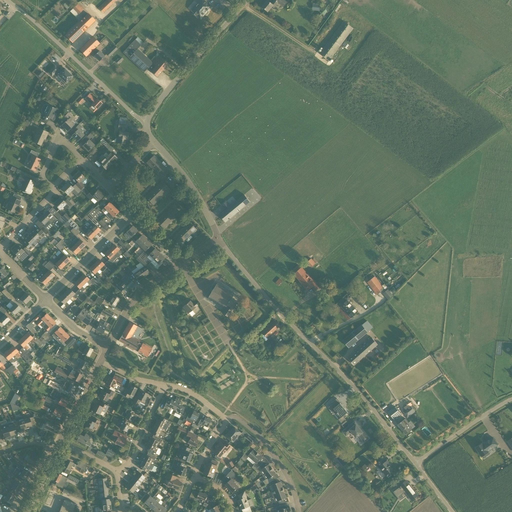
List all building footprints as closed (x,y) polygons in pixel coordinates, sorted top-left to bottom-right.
[(116,0),(105,0),(98,8),(103,13),(116,0)] [(210,0),(201,0),(197,5),(198,6),(192,11),(195,14),(194,15),(197,18),(198,17),(201,19),(211,7),(207,3),(210,0)] [(276,5),(273,2),(271,4),(267,0),(262,7),(268,12),(272,6),(274,8),(276,5)] [(73,9),(78,15),(84,10),(78,4),(73,9)] [(65,36),(72,43),(95,21),(88,14),(65,36)] [(329,61),(353,28),(344,21),(319,54),(329,61)] [(94,56),(99,61),(104,56),(99,51),(98,52),(94,49),(99,43),(93,37),(79,50),(86,57),(91,51),(95,55),(94,56)] [(143,43),(137,37),(123,53),(132,61),(140,52),(137,49),(143,43)] [(109,57),(117,49),(115,46),(106,54),(109,57)] [(156,66),(140,52),(132,61),(144,72),(147,68),(151,71),(151,72),(157,77),(168,64),(162,59),(156,66)] [(66,83),(69,80),(70,81),(73,78),(72,77),(73,76),(69,73),(70,73),(67,71),(64,68),(60,72),(58,70),(58,69),(55,66),(48,73),(54,79),(58,76),(62,80),(60,82),(63,86),(66,83)] [(96,109),(102,103),(97,99),(96,100),(89,94),(85,98),(92,104),(91,105),(96,109)] [(56,109),(48,106),(49,105),(46,104),(43,105),(41,110),(42,113),(41,114),(42,115),(41,118),(48,122),(49,118),(54,120),(57,114),(54,113),(56,109)] [(73,130),(79,124),(74,119),(68,112),(63,117),(66,121),(62,125),(68,131),(71,127),(73,130)] [(23,122),(31,125),(33,121),(26,117),(23,122)] [(84,129),(79,124),(73,130),(75,132),(72,135),(77,141),(84,135),(81,132),(84,129)] [(125,144),(125,139),(127,139),(128,133),(124,132),(125,129),(126,129),(126,125),(118,124),(118,128),(120,128),(120,132),(119,138),(117,138),(116,143),(125,144)] [(46,136),(48,133),(38,128),(36,132),(38,132),(33,142),(41,145),(45,136),(46,136)] [(82,146),(88,152),(94,145),(90,141),(94,137),(90,134),(84,139),(87,142),(82,146)] [(106,152),(103,155),(111,164),(117,159),(111,152),(114,149),(110,145),(110,146),(104,140),(101,142),(108,150),(106,152)] [(86,157),(89,160),(99,151),(96,148),(86,157)] [(26,167),(35,171),(40,159),(37,158),(39,154),(31,150),(29,155),(32,156),(26,167)] [(100,158),(97,161),(105,169),(111,164),(103,155),(102,154),(99,157),(100,158)] [(146,163),(151,168),(159,161),(154,156),(146,163)] [(151,168),(157,174),(164,166),(159,161),(151,168)] [(164,166),(157,174),(162,179),(169,172),(164,166)] [(78,182),(75,185),(80,190),(85,186),(83,184),(85,184),(87,182),(87,180),(84,177),(79,171),(73,177),(78,182)] [(20,190),(29,194),(32,190),(31,189),(34,182),(25,178),(20,176),(17,181),(23,183),(20,190)] [(156,187),(164,194),(169,189),(162,182),(156,187)] [(76,195),(80,190),(75,185),(72,187),(67,183),(61,189),(67,195),(71,191),(76,195)] [(164,194),(156,187),(151,192),(158,200),(164,194)] [(104,195),(98,190),(95,193),(92,190),(86,196),(90,200),(93,197),(97,202),(104,195)] [(151,192),(146,197),(153,205),(158,200),(151,192)] [(225,223),(250,202),(245,195),(230,207),(226,202),(222,205),(226,210),(219,215),(225,223)] [(5,202),(2,207),(14,212),(16,208),(17,208),(18,206),(20,202),(11,197),(9,203),(5,202)] [(67,208),(71,204),(67,199),(64,202),(60,198),(54,204),(60,210),(64,206),(67,208)] [(104,208),(101,211),(106,215),(114,207),(109,202),(104,208)] [(93,209),(89,213),(94,219),(95,220),(97,218),(97,215),(96,214),(97,213),(100,209),(97,206),(93,209)] [(167,211),(174,218),(180,213),(172,206),(167,211)] [(114,207),(106,215),(110,220),(113,217),(119,212),(114,207)] [(55,218),(52,216),(53,216),(47,210),(43,215),(50,223),(55,218)] [(167,211),(162,216),(169,224),(174,218),(167,211)] [(62,222),(64,225),(67,222),(62,217),(56,212),(53,215),(61,223),(62,222)] [(67,222),(71,218),(65,213),(62,217),(67,222)] [(94,219),(89,213),(86,216),(91,222),(94,219)] [(46,235),(48,237),(49,235),(47,233),(48,232),(47,230),(53,225),(50,223),(43,215),(38,219),(45,226),(41,230),(46,235)] [(169,224),(162,216),(156,221),(164,229),(169,224)] [(80,228),(72,220),(71,218),(67,222),(73,228),(79,233),(82,230),(80,228)] [(106,231),(110,228),(101,219),(98,223),(106,231)] [(95,225),(92,222),(87,227),(95,235),(100,230),(95,225)] [(183,228),(191,235),(196,230),(189,222),(183,228)] [(80,228),(82,230),(91,239),(95,235),(87,227),(86,226),(84,224),(80,228)] [(131,237),(137,231),(133,226),(126,232),(131,237)] [(75,236),(79,233),(73,228),(70,231),(75,236)] [(191,235),(183,228),(178,233),(186,240),(191,235)] [(40,240),(46,235),(41,230),(37,234),(34,230),(29,235),(37,243),(40,241),(40,240)] [(186,240),(178,233),(173,238),(173,239),(176,241),(180,246),(186,240)] [(23,244),(29,251),(35,245),(35,246),(37,243),(29,235),(24,239),(26,241),(23,244)] [(140,246),(146,240),(142,235),(135,241),(140,246)] [(77,237),(72,242),(80,250),(85,245),(80,240),(77,237)] [(117,242),(124,249),(126,246),(128,244),(126,242),(124,244),(120,240),(117,242)] [(146,240),(140,246),(145,251),(151,245),(146,240)] [(80,250),(72,242),(68,246),(71,249),(70,249),(76,254),(80,250)] [(114,254),(117,257),(122,253),(114,244),(109,249),(114,254)] [(18,246),(12,251),(16,254),(12,258),(14,260),(18,257),(20,259),(21,259),(22,259),(22,258),(23,257),(24,257),(27,255),(30,253),(25,248),(22,250),(18,246)] [(114,254),(109,249),(105,254),(110,259),(113,262),(115,259),(112,256),(114,254)] [(149,255),(153,260),(160,253),(155,249),(149,255)] [(57,256),(60,259),(65,265),(70,260),(65,255),(62,252),(57,256)] [(160,253),(153,260),(158,264),(164,258),(160,253)] [(51,259),(48,263),(53,268),(56,265),(60,269),(65,265),(60,259),(57,256),(53,261),(51,259)] [(137,259),(140,262),(136,266),(139,270),(144,277),(149,273),(147,270),(149,267),(148,266),(143,261),(141,259),(139,257),(137,259)] [(306,262),(310,268),(315,264),(311,258),(306,262)] [(101,267),(104,270),(107,268),(104,265),(99,259),(94,264),(99,269),(101,267)] [(47,273),(44,275),(49,280),(54,275),(49,271),(53,268),(48,263),(47,263),(45,261),(42,264),(46,268),(44,270),(47,273)] [(26,266),(30,270),(35,265),(31,262),(26,266)] [(126,270),(129,274),(132,272),(124,263),(121,265),(126,270)] [(99,269),(94,264),(89,269),(94,274),(95,274),(98,277),(100,274),(99,274),(102,272),(99,269)] [(121,265),(119,267),(126,275),(120,280),(123,283),(130,289),(134,285),(127,277),(129,274),(126,270),(121,265)] [(305,272),(306,271),(305,270),(304,270),(302,267),(301,268),(298,266),(291,272),(300,281),(299,282),(303,286),(304,286),(308,291),(312,287),(315,291),(319,287),(308,274),(307,275),(305,272)] [(144,277),(139,270),(133,274),(138,281),(144,277)] [(44,275),(41,272),(34,279),(39,285),(42,282),(45,285),(49,280),(44,275)] [(84,274),(79,279),(84,284),(87,282),(89,285),(92,283),(97,288),(100,285),(95,280),(93,278),(90,280),(84,274)] [(111,284),(113,287),(116,284),(109,277),(106,279),(111,284)] [(377,295),(384,289),(374,277),(367,282),(377,295)] [(74,284),(82,292),(85,289),(82,286),(84,284),(79,279),(74,284)] [(10,284),(7,280),(1,285),(5,288),(10,284)] [(123,283),(119,288),(122,291),(125,294),(130,289),(123,283)] [(234,294),(230,293),(231,292),(231,291),(230,292),(227,291),(228,290),(227,289),(227,290),(224,289),(224,288),(224,287),(224,288),(221,287),(221,286),(217,283),(216,286),(215,286),(213,290),(211,288),(210,291),(212,292),(210,296),(209,296),(208,299),(211,301),(212,300),(215,302),(214,303),(215,303),(215,302),(218,304),(217,305),(218,305),(218,304),(221,306),(221,307),(222,306),(225,308),(222,312),(221,313),(228,317),(233,308),(234,309),(238,302),(232,298),(233,297),(233,296),(234,294)] [(10,295),(5,288),(1,292),(7,298),(10,295)] [(72,296),(75,299),(77,297),(74,294),(74,293),(69,289),(64,294),(69,298),(72,296)] [(15,299),(21,305),(23,302),(26,304),(31,298),(23,290),(20,292),(22,293),(15,299)] [(388,290),(383,294),(388,299),(393,295),(388,290)] [(352,297),(361,306),(365,302),(356,293),(352,297)] [(69,298),(64,294),(59,299),(64,304),(65,305),(67,307),(72,302),(69,298)] [(119,299),(120,299),(113,295),(111,298),(107,296),(104,300),(108,302),(108,303),(114,307),(115,307),(114,306),(119,299)] [(100,306),(104,301),(98,297),(95,302),(100,306)] [(15,303),(11,299),(9,302),(13,306),(9,309),(15,315),(21,309),(15,303)] [(190,301),(182,307),(188,313),(197,306),(195,302),(193,304),(190,301)] [(346,313),(351,318),(357,311),(347,301),(341,306),(347,312),(346,313)] [(77,317),(82,321),(90,311),(89,311),(83,306),(83,307),(80,305),(78,307),(72,312),(76,316),(76,315),(78,313),(79,314),(77,317)] [(107,310),(103,309),(101,312),(105,314),(111,317),(113,314),(107,310)] [(0,321),(4,325),(10,320),(4,314),(0,310),(0,321)] [(96,321),(100,314),(98,313),(95,315),(90,311),(82,321),(87,325),(92,318),(96,321)] [(39,325),(42,327),(51,318),(46,314),(36,324),(38,326),(39,325)] [(51,318),(46,324),(48,326),(45,329),(47,331),(50,328),(56,323),(51,318)] [(267,338),(280,326),(276,321),(266,329),(265,328),(262,332),(267,338)] [(362,325),(343,341),(349,348),(368,332),(367,332),(373,327),(367,321),(362,325)] [(96,330),(102,333),(108,323),(105,322),(103,325),(99,323),(96,330)] [(118,341),(147,357),(152,349),(135,339),(141,329),(137,326),(129,322),(118,341)] [(56,340),(64,332),(60,327),(55,332),(52,335),(56,340)] [(56,340),(61,345),(64,342),(69,337),(64,332),(56,340)] [(34,342),(39,346),(42,343),(41,342),(38,340),(34,335),(32,337),(27,333),(23,337),(28,342),(30,340),(33,343),(34,342)] [(26,345),(28,342),(23,337),(18,342),(23,347),(26,350),(28,348),(26,345)] [(280,346),(272,337),(267,341),(276,350),(280,346)] [(354,365),(378,344),(372,338),(362,346),(362,345),(355,351),(356,352),(348,359),(354,365)] [(93,350),(82,344),(80,347),(85,350),(83,353),(89,357),(93,350)] [(8,350),(13,356),(15,354),(18,357),(21,355),(18,352),(18,351),(13,346),(8,350)] [(13,356),(8,350),(3,355),(8,360),(11,363),(13,361),(14,362),(17,360),(13,356)] [(22,357),(26,362),(25,362),(26,363),(27,362),(30,366),(33,360),(29,359),(25,354),(22,357)] [(84,370),(88,363),(82,360),(78,358),(77,361),(81,363),(79,367),(84,370)] [(0,366),(0,367),(4,372),(5,373),(8,371),(10,374),(13,372),(9,367),(6,369),(3,365),(0,360),(0,366)] [(68,373),(56,367),(54,372),(65,378),(68,373)] [(78,382),(82,375),(76,372),(74,376),(70,374),(68,377),(72,379),(78,382)] [(119,386),(123,380),(114,375),(112,378),(109,377),(105,384),(110,387),(109,389),(119,394),(120,391),(118,390),(120,386),(119,386)] [(58,391),(60,387),(50,382),(49,386),(58,391)] [(74,391),(76,387),(70,384),(65,382),(64,384),(62,388),(66,391),(72,394),(72,393),(73,394),(74,391)] [(137,389),(131,386),(128,391),(125,390),(123,395),(128,398),(130,395),(133,396),(137,389)] [(102,391),(98,397),(106,401),(108,398),(111,400),(114,393),(107,389),(105,393),(102,391)] [(53,397),(59,400),(58,403),(65,407),(68,401),(64,399),(65,397),(60,395),(60,393),(56,391),(53,397)] [(146,402),(144,401),(148,394),(142,391),(140,396),(137,394),(133,403),(138,405),(139,403),(144,405),(146,402)] [(19,396),(15,394),(10,403),(14,404),(19,396)] [(173,410),(178,400),(175,399),(174,401),(171,400),(170,401),(167,400),(164,407),(169,410),(170,408),(173,410)] [(335,403),(332,405),(335,409),(336,407),(344,416),(350,411),(342,402),(341,403),(337,399),(334,402),(335,403)] [(51,403),(45,400),(43,404),(42,405),(50,409),(48,412),(52,414),(59,418),(62,412),(50,405),(51,403)] [(181,416),(184,408),(181,407),(182,405),(179,404),(180,402),(178,400),(173,410),(176,411),(175,413),(181,416)] [(92,410),(103,416),(108,406),(100,402),(99,405),(95,404),(92,410)] [(407,417),(415,412),(411,406),(403,412),(407,417)] [(388,412),(394,420),(401,414),(395,407),(388,412)] [(123,412),(121,416),(132,422),(134,418),(135,419),(137,417),(133,415),(135,412),(127,408),(125,413),(123,412)] [(191,423),(197,426),(200,420),(197,418),(199,414),(193,411),(189,418),(192,420),(191,423)] [(43,430),(47,432),(48,430),(52,432),(55,426),(51,423),(52,420),(53,421),(54,421),(43,415),(41,419),(45,420),(43,424),(45,425),(43,430)] [(16,421),(18,429),(18,428),(17,426),(19,425),(21,430),(23,430),(27,429),(24,420),(23,416),(15,418),(16,421)] [(24,420),(27,429),(30,428),(30,427),(32,427),(31,422),(33,421),(32,417),(24,420)] [(166,431),(170,422),(162,417),(160,420),(157,419),(154,425),(162,429),(166,431)] [(200,420),(197,426),(196,428),(194,433),(196,434),(199,429),(199,430),(200,430),(201,430),(202,429),(204,426),(207,427),(211,420),(205,417),(203,421),(200,420)] [(84,425),(87,427),(86,429),(90,432),(91,431),(90,431),(91,429),(92,429),(93,426),(97,428),(100,421),(94,419),(93,422),(87,419),(84,425)] [(130,430),(131,427),(128,426),(129,423),(121,419),(119,424),(121,425),(120,428),(127,432),(128,429),(130,430)] [(407,421),(405,419),(398,425),(405,434),(411,430),(405,423),(407,421)] [(7,427),(11,437),(15,436),(14,435),(16,434),(15,429),(18,428),(18,429),(16,421),(6,423),(7,427)] [(355,421),(343,431),(346,435),(351,431),(356,437),(359,435),(364,441),(368,438),(355,421)] [(161,439),(163,436),(165,433),(161,431),(162,429),(154,425),(152,430),(154,432),(153,434),(152,434),(153,435),(162,440),(162,439),(161,439)] [(1,427),(0,427),(0,433),(3,433),(4,438),(6,437),(6,438),(11,437),(7,427),(2,429),(1,427)] [(229,433),(229,432),(225,436),(233,442),(236,438),(237,439),(241,433),(234,427),(229,433)] [(114,430),(112,435),(117,438),(115,443),(123,447),(126,440),(122,438),(123,435),(126,437),(126,436),(114,430)] [(198,436),(188,431),(186,435),(185,437),(189,439),(187,443),(195,447),(198,440),(194,438),(196,435),(198,436)] [(76,440),(89,446),(90,444),(88,439),(89,435),(86,433),(84,437),(80,434),(76,440)] [(248,433),(245,437),(253,444),(256,440),(248,433)] [(147,442),(158,448),(158,447),(156,446),(157,444),(159,445),(162,440),(153,435),(152,438),(151,438),(149,440),(147,442)] [(485,455),(486,456),(490,454),(488,452),(498,445),(493,438),(483,444),(483,443),(476,448),(479,453),(478,454),(480,456),(481,456),(481,457),(485,455)] [(148,452),(154,456),(158,448),(147,442),(146,444),(147,445),(146,447),(147,448),(146,451),(148,452)] [(220,442),(217,446),(218,447),(214,452),(221,458),(226,451),(228,452),(232,447),(227,442),(224,445),(220,442)] [(189,462),(192,454),(188,453),(189,449),(180,445),(177,453),(182,454),(180,458),(189,462)] [(109,448),(105,455),(111,458),(115,453),(109,448)] [(249,457),(252,460),(258,453),(256,451),(253,449),(250,453),(247,450),(241,458),(245,461),(249,457)] [(27,454),(30,456),(27,461),(34,465),(37,459),(33,457),(35,455),(29,452),(27,454)] [(143,457),(141,459),(153,465),(155,461),(154,461),(156,457),(154,456),(148,452),(146,456),(145,455),(143,457)] [(26,460),(16,453),(13,458),(23,465),(26,460)] [(252,467),(255,470),(262,463),(259,461),(263,457),(258,453),(252,460),(250,462),(254,465),(252,467)] [(23,466),(23,465),(13,458),(10,456),(8,460),(9,461),(9,460),(12,462),(19,468),(14,476),(16,477),(18,479),(19,476),(25,480),(29,473),(23,470),(22,469),(23,466)] [(154,466),(153,465),(141,459),(140,462),(141,462),(140,465),(141,465),(140,469),(148,473),(150,470),(151,470),(154,466)] [(76,468),(77,466),(77,465),(73,463),(66,460),(63,466),(63,467),(66,468),(64,472),(69,475),(71,471),(69,470),(71,466),(76,468)] [(213,477),(215,473),(217,466),(218,462),(212,460),(211,464),(208,462),(203,474),(211,477),(210,480),(220,485),(222,481),(215,478),(213,477)] [(384,463),(382,460),(376,464),(383,473),(383,472),(386,476),(393,470),(388,464),(389,464),(387,461),(384,463)] [(175,473),(183,476),(186,469),(182,468),(184,464),(175,461),(172,467),(176,469),(175,473)] [(260,472),(263,476),(272,469),(269,464),(265,467),(262,463),(255,470),(258,474),(260,472)] [(16,481),(14,480),(16,477),(14,476),(11,474),(8,468),(5,471),(11,479),(10,481),(14,484),(11,488),(18,492),(22,485),(16,481)] [(266,479),(263,481),(266,485),(274,480),(272,477),(276,474),(272,469),(263,476),(266,479)] [(235,474),(231,470),(225,478),(229,481),(225,485),(233,493),(239,487),(232,480),(235,477),(234,477),(235,476),(235,474)] [(60,487),(65,477),(62,475),(56,472),(52,480),(57,482),(56,485),(55,484),(55,485),(60,487)] [(146,481),(148,479),(138,472),(134,477),(141,483),(144,479),(146,481)] [(170,479),(167,486),(178,490),(181,482),(175,480),(176,477),(167,473),(166,478),(170,479)] [(134,477),(130,482),(139,490),(141,488),(138,486),(141,483),(134,477)] [(272,485),(274,490),(283,487),(280,482),(278,483),(277,480),(270,484),(271,486),(272,485)] [(139,490),(130,482),(125,487),(135,495),(136,493),(134,491),(137,488),(139,490)] [(399,486),(404,492),(405,491),(412,500),(417,495),(411,487),(409,488),(405,482),(399,486)] [(108,485),(98,486),(98,491),(96,491),(96,493),(107,492),(107,489),(109,489),(108,485)] [(398,500),(406,494),(400,486),(392,492),(398,500)] [(160,491),(162,488),(161,487),(159,490),(152,498),(150,496),(144,503),(148,506),(156,496),(160,491)] [(285,492),(283,487),(274,490),(276,496),(285,492)] [(85,499),(63,489),(62,492),(67,494),(84,502),(85,499)] [(206,500),(208,495),(204,493),(204,494),(199,492),(199,493),(193,490),(190,496),(200,500),(199,501),(204,503),(203,505),(207,507),(211,502),(206,500)] [(2,493),(0,493),(0,500),(1,501),(2,499),(10,504),(15,497),(8,493),(4,491),(2,493)] [(241,510),(250,507),(246,497),(247,497),(244,491),(238,495),(240,500),(238,500),(239,501),(240,502),(238,503),(241,510)] [(285,493),(285,492),(276,496),(278,501),(287,498),(285,493)] [(153,509),(158,503),(160,500),(156,496),(148,506),(153,509)] [(58,511),(74,511),(73,511),(75,504),(64,500),(58,511)] [(155,511),(157,511),(165,503),(163,502),(161,505),(158,503),(153,509),(155,511)] [(165,503),(157,511),(164,511),(167,510),(164,507),(166,505),(165,503)] [(211,505),(212,508),(211,509),(212,511),(222,511),(218,505),(216,506),(214,503),(211,505)]
